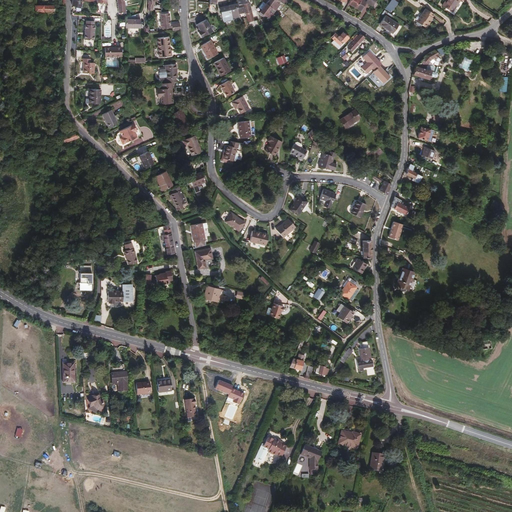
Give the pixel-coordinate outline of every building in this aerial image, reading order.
[(105,3),(105,0),(97,0),(97,2),(96,13),(101,13),(102,13),(103,3),(105,3)] [(246,0),(237,0),(238,3),(229,6),(231,14),(238,12),(237,10),(244,8),(242,4),(247,3),(246,0)] [(365,3),(366,1),(363,0),(350,0),(348,4),(360,11),(365,3)] [(377,4),(371,0),(366,0),(366,1),(365,3),(373,8),(377,4)] [(390,0),(384,9),(390,13),(398,3),(393,0),(390,0)] [(452,11),(459,0),(445,0),(443,4),(452,11)] [(253,21),(249,2),(247,3),(242,4),(244,8),(248,22),(253,21)] [(126,13),(124,3),(118,4),(119,13),(126,13)] [(270,11),(272,8),(266,4),(262,10),(261,12),(266,15),(268,17),(272,13),(270,11)] [(231,14),(229,6),(221,8),(224,22),(232,19),(231,14)] [(429,25),(433,18),(432,17),(434,15),(425,9),(417,22),(425,28),(428,24),(429,25)] [(170,24),(168,13),(160,14),(161,29),(171,28),(170,24)] [(140,28),(140,19),(135,19),(134,14),(126,17),(125,27),(140,28)] [(392,33),(399,24),(385,15),(379,25),(392,33)] [(212,30),(210,25),(205,18),(196,23),(200,29),(198,31),(201,36),(212,30)] [(85,21),(84,40),(94,41),(95,21),(85,21)] [(344,42),(348,37),(343,32),(347,29),(343,24),(338,29),(342,34),(339,37),(334,33),(330,37),(338,44),(339,45),(342,42),(343,41),(344,42)] [(352,49),(363,37),(359,34),(358,36),(356,34),(350,40),(352,42),(349,46),(352,49)] [(169,50),(168,37),(157,38),(159,57),(171,56),(171,50),(169,50)] [(218,52),(210,39),(201,45),(208,58),(218,52)] [(122,57),(121,47),(104,47),(105,58),(122,57)] [(438,56),(433,50),(427,54),(432,59),(433,61),(438,56)] [(423,70),(432,59),(427,54),(425,56),(414,68),(411,76),(427,81),(431,72),(423,70)] [(230,69),(223,56),(214,62),(221,75),(230,69)] [(94,73),(94,62),(90,62),(90,58),(82,58),(82,62),(83,62),(83,72),(94,73)] [(176,78),(175,70),(176,69),(175,64),(164,65),(165,69),(159,69),(161,83),(173,82),(175,82),(175,78),(176,78)] [(235,91),(228,79),(220,84),(226,96),(235,91)] [(172,103),(170,88),(174,88),(173,82),(161,83),(161,89),(156,89),(157,97),(160,97),(161,104),(172,103)] [(100,103),(100,89),(89,88),(88,103),(100,103)] [(248,108),(241,95),(231,101),(233,105),(236,104),(241,112),(248,108)] [(347,127),(361,115),(357,110),(354,107),(340,119),(347,127)] [(118,124),(115,118),(111,109),(102,114),(109,128),(118,124)] [(188,122),(180,109),(171,114),(179,128),(188,122)] [(250,136),(249,128),(248,120),(237,122),(240,138),(250,136)] [(136,137),(134,131),(136,130),(133,124),(119,131),(122,137),(119,138),(122,144),(136,137)] [(426,142),(429,131),(420,129),(417,139),(426,142)] [(79,137),(74,132),(66,134),(62,135),(62,142),(63,142),(79,137)] [(202,152),(195,136),(181,142),(188,158),(202,152)] [(274,154),(281,141),(272,136),(265,149),(274,154)] [(237,148),(239,142),(230,140),(229,145),(226,145),(223,158),(233,160),(236,148),(237,148)] [(302,159),(306,151),(301,148),(294,144),(289,152),(298,157),(298,158),(302,159)] [(372,162),(383,153),(378,146),(366,155),(372,162)] [(431,161),(434,152),(424,148),(421,157),(431,161)] [(332,163),(334,157),(335,157),(337,154),(329,151),(328,155),(323,153),(318,166),(330,170),(330,169),(334,170),(336,164),(332,163)] [(153,163),(148,152),(138,156),(144,168),(153,163)] [(418,185),(421,177),(418,176),(415,175),(412,173),(412,172),(412,171),(414,168),(410,166),(407,171),(406,176),(412,179),(411,181),(418,185)] [(172,186),(168,178),(165,171),(155,176),(157,182),(158,181),(163,190),(172,186)] [(205,181),(201,172),(189,177),(193,187),(205,181)] [(387,195),(391,184),(384,181),(380,190),(387,195)] [(186,202),(182,193),(180,190),(180,189),(178,186),(172,189),(174,192),(170,194),(177,207),(186,202)] [(332,204),(336,195),(323,190),(320,199),(326,201),(324,207),(330,209),(332,204)] [(298,215),(307,201),(299,196),(295,202),(294,202),(289,209),(298,215)] [(405,217),(410,208),(406,205),(404,208),(399,205),(401,202),(395,198),(391,209),(405,217)] [(360,218),(366,205),(356,200),(350,213),(360,218)] [(243,222),(230,213),(224,221),(237,231),(243,222)] [(283,238),(295,227),(288,219),(276,229),(283,238)] [(205,238),(203,228),(202,222),(191,224),(194,240),(205,238)] [(174,253),(170,228),(168,225),(163,226),(165,234),(164,235),(168,254),(174,253)] [(265,245),(268,235),(252,231),(250,242),(265,245)] [(355,246),(357,241),(351,237),(348,242),(355,246)] [(371,258),(371,240),(362,241),(363,258),(371,258)] [(309,251),(314,254),(319,244),(314,241),(309,251)] [(138,262),(133,242),(126,244),(127,249),(125,250),(129,264),(138,262)] [(210,258),(209,248),(195,251),(197,267),(204,266),(203,259),(210,258)] [(366,264),(357,259),(352,267),(364,267),(366,264)] [(172,279),(170,270),(165,271),(165,272),(159,273),(159,274),(155,275),(157,286),(161,285),(161,284),(164,284),(169,283),(168,280),(172,279)] [(408,293),(414,274),(402,270),(396,289),(401,290),(400,292),(400,294),(405,293),(406,292),(408,293)] [(91,286),(91,273),(79,273),(79,286),(91,286)] [(365,284),(367,280),(359,275),(357,279),(365,284)] [(348,299),(356,287),(354,285),(356,282),(351,278),(349,281),(348,281),(340,293),(348,299)] [(129,292),(130,287),(122,286),(121,292),(108,288),(105,298),(106,298),(106,300),(111,302),(111,300),(119,302),(119,301),(127,303),(129,292)] [(217,301),(221,289),(207,286),(204,298),(217,301)] [(318,299),(323,292),(319,289),(314,296),(318,299)] [(282,311),(283,306),(282,306),(282,305),(273,302),(268,315),(277,318),(280,311),(282,311)] [(346,323),(353,312),(345,306),(337,317),(346,323)] [(320,320),(326,312),(323,310),(317,318),(320,320)] [(489,354),(494,342),(475,335),(470,347),(489,354)] [(357,346),(356,346),(357,345),(354,342),(346,351),(350,354),(354,348),(355,349),(357,346)] [(370,360),(368,347),(362,348),(359,348),(361,361),(370,360)] [(301,369),(303,361),(293,358),(289,367),(301,369)] [(75,382),(73,363),(64,364),(66,382),(75,382)] [(327,375),(328,369),(321,367),(321,366),(317,365),(317,366),(316,372),(324,374),(327,375)] [(127,389),(125,371),(110,373),(111,382),(117,382),(120,382),(121,390),(127,389)] [(150,391),(148,380),(134,382),(136,393),(150,391)] [(171,390),(170,380),(162,381),(161,380),(156,380),(158,391),(171,390)] [(100,402),(100,400),(99,395),(90,396),(91,399),(88,400),(91,407),(94,406),(95,406),(96,409),(97,410),(99,410),(101,410),(102,409),(102,406),(100,402)] [(197,415),(195,403),(198,403),(196,396),(184,398),(188,417),(197,415)] [(354,448),(356,441),(358,441),(360,436),(355,434),(354,435),(342,431),(338,445),(344,447),(345,445),(354,448)] [(281,459),(285,447),(281,445),(282,443),(265,437),(256,461),(262,463),(266,453),(281,459)] [(317,461),(321,451),(306,445),(302,455),(310,458),(310,469),(317,469),(317,461)] [(380,471),(383,455),(371,453),(369,469),(380,471)]
